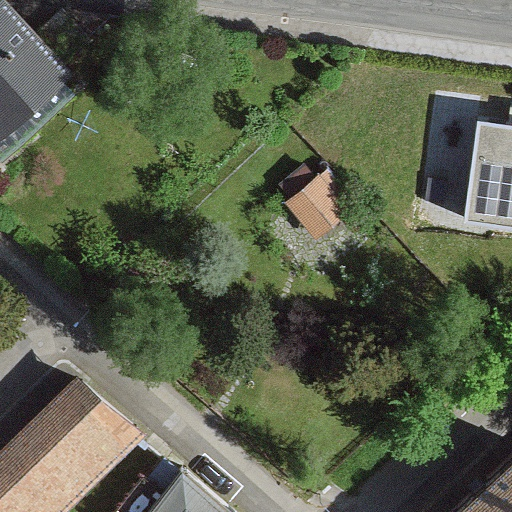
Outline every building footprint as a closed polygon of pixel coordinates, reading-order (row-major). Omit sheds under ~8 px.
[(14,4),(0,16),(0,155),(83,82),(14,4)] [(511,213),(511,110),(474,106),(462,208),(511,213)] [(344,160),(290,207),(328,250),(382,203),(344,160)] [(77,375),(0,454),(0,511),(75,511),(145,440),(77,375)] [(226,511),(187,484),(167,511),(226,511)] [(511,511),(511,487),(487,511),(511,511)]
